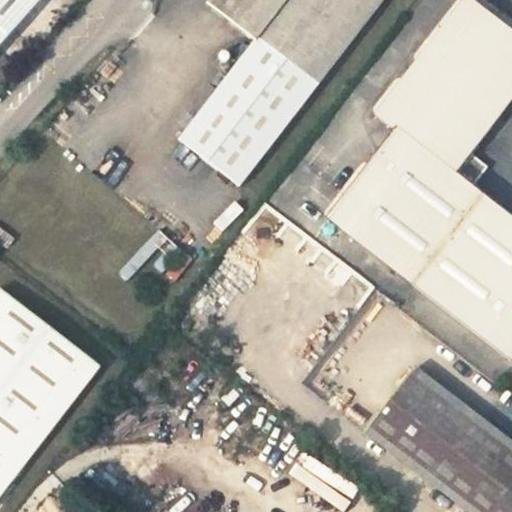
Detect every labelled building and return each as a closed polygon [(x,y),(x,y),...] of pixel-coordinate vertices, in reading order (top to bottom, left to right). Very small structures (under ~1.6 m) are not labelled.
[(0,0),(0,46),(40,0),(0,0)] [(239,188),(384,0),(213,0),(209,6),(257,43),(180,143),(239,188)] [(471,155),(511,102),(511,31),(493,17),(485,11),(470,0),(464,0),(375,116),(395,131),(326,220),(511,363),(511,217),(473,187),(487,168),(471,155)] [(490,5),(485,11),(493,17),(497,11),(490,5)] [(0,228),(0,243),(8,250),(15,240),(0,228)] [(0,498),(101,368),(1,291),(0,292),(0,498)] [(469,511),(511,511),(511,444),(415,370),(366,433),(469,511)]
